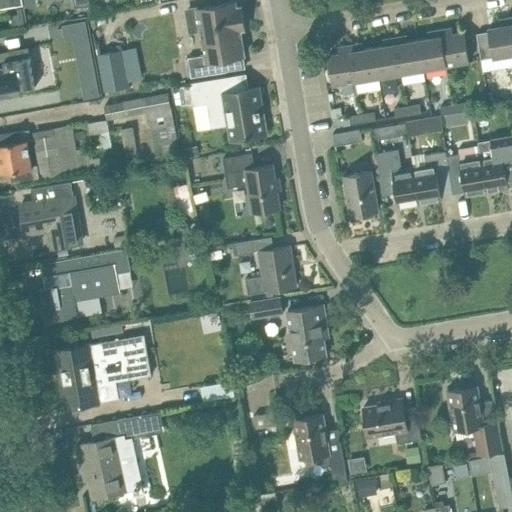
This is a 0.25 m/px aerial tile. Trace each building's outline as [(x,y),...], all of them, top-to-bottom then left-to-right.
[(0,0),(0,8),(19,5),(24,4),(22,0),(0,0)] [(237,7),(236,1),(203,7),(204,7),(188,10),(191,30),(201,29),(205,54),(188,57),(191,77),(227,71),(225,58),(244,54),(240,29),(245,28),(241,6),(237,7)] [(19,15),(12,17),(14,26),(24,25),(21,10),(18,10),(19,15)] [(511,53),(511,28),(510,17),(499,19),(500,25),(488,27),(494,57),(511,53)] [(86,20),(62,25),(65,40),(73,39),(89,36),(86,20)] [(469,61),(464,31),(453,33),(452,27),(440,29),(446,65),(469,61)] [(446,65),(440,29),(429,31),(430,37),(419,39),(424,69),(446,65)] [(424,69),(419,39),(408,41),(407,35),(395,37),(401,72),(424,69)] [(401,72),(395,37),(384,39),(385,45),(374,47),(379,76),(401,72)] [(379,76),(374,47),(363,49),(362,43),(350,45),(356,80),(379,76)] [(61,65),(60,45),(40,45),(41,65),(61,65)] [(356,80),(350,45),(339,47),(340,53),(328,55),(333,84),(356,80)] [(4,51),(0,52),(0,93),(7,92),(36,87),(31,60),(29,47),(4,51)] [(120,49),(95,54),(102,90),(127,85),(120,49)] [(497,70),(495,62),(482,64),(484,73),(497,70)] [(267,133),(259,87),(229,92),(227,76),(190,82),(193,105),(207,103),(210,119),(221,117),(228,123),(231,139),(247,137),(250,137),(250,136),(267,133)] [(97,79),(81,82),(84,98),(100,95),(97,79)] [(468,110),(466,102),(454,104),(455,112),(468,110)] [(421,112),(420,104),(408,106),(409,114),(421,112)] [(455,112),(454,104),(441,106),(442,115),(455,112)] [(409,114),(408,106),(395,108),(396,116),(409,114)] [(486,108),(476,109),(477,119),(487,118),(486,108)] [(377,120),(375,111),(362,113),(364,122),(377,120)] [(364,122),(362,113),(350,115),(351,124),(364,122)] [(441,127),(439,115),(432,116),(421,118),(423,130),(441,127)] [(45,127),(53,178),(101,171),(99,157),(91,159),(90,147),(76,149),(72,123),(45,127)] [(132,126),(121,129),(126,157),(138,155),(132,126)] [(360,129),(353,130),(333,133),(335,145),(363,141),(360,129)] [(32,165),(26,130),(0,134),(0,170),(0,173),(10,171),(12,184),(43,180),(41,163),(32,165)] [(86,130),(75,132),(76,140),(87,138),(86,130)] [(511,183),(511,142),(511,134),(489,138),(492,154),(481,156),(487,191),(509,187),(509,184),(511,183)] [(199,146),(186,149),(188,158),(201,156),(199,146)] [(487,191),(481,156),(479,146),(459,149),(459,153),(446,155),(453,193),(465,191),(466,195),(487,191)] [(419,203),(413,168),(402,169),(398,148),(377,152),(384,194),(396,192),(398,206),(419,203)] [(453,193),(446,155),(445,151),(423,154),(425,165),(413,168),(419,203),(442,199),(442,195),(453,193)] [(280,207),(273,164),(255,167),(252,153),(223,158),(227,188),(248,184),(252,212),(280,207)] [(183,161),(172,163),(175,178),(186,176),(183,161)] [(379,210),(372,170),(344,175),(351,214),(379,210)] [(83,241),(75,194),(72,181),(32,188),(34,201),(21,204),(26,233),(49,229),(53,247),(83,241)] [(176,226),(176,227),(176,228),(177,228),(177,229),(177,230),(178,230),(178,231),(179,232),(180,232),(180,233),(181,233),(182,233),(183,233),(184,233),(185,233),(186,232),(187,232),(187,231),(188,231),(188,230),(189,230),(189,229),(189,228),(189,227),(189,226),(189,225),(189,224),(188,224),(188,223),(187,222),(186,222),(186,221),(185,221),(184,221),(184,220),(183,220),(182,220),(182,221),(181,221),(180,221),(179,222),(178,222),(178,223),(177,224),(177,225),(176,226)] [(126,235),(112,238),(114,248),(128,245),(126,235)] [(254,252),(252,239),(233,242),(236,255),(254,252)] [(262,275),(246,278),(248,293),(265,291),(277,289),(297,286),(290,245),(271,248),(258,250),(262,275)] [(120,293),(116,268),(128,266),(125,248),(67,258),(72,283),(40,289),(46,323),(47,323),(47,322),(78,316),(75,301),(120,293)] [(283,312),(280,297),(249,301),(252,317),(283,312)] [(326,354),(322,328),(327,327),(323,304),(288,310),(296,359),(326,354)] [(75,346),(56,350),(60,370),(63,370),(65,380),(61,381),(66,407),(100,401),(97,384),(132,378),(149,375),(142,335),(125,338),(75,346)] [(242,379),(233,381),(235,394),(236,398),(245,396),(242,379)] [(501,449),(497,421),(484,423),(477,385),(448,390),(454,428),(474,425),(479,453),(501,449)] [(422,439),(416,407),(404,409),(403,398),(389,400),(389,402),(364,407),(369,437),(396,432),(398,443),(422,439)] [(95,441),(79,445),(81,459),(86,458),(95,496),(115,492),(124,490),(124,489),(135,486),(136,489),(140,488),(139,485),(142,485),(137,459),(132,438),(149,434),(146,418),(161,415),(160,410),(145,413),(145,412),(111,420),(91,424),(95,441)] [(278,424),(276,411),(254,414),(256,427),(278,424)] [(330,452),(323,413),(294,418),(301,458),(319,455),(321,466),(332,465),(335,481),(347,479),(339,428),(338,428),(342,450),(330,452)] [(420,448),(407,450),(409,464),(422,462),(420,448)] [(443,465),(428,468),(432,486),(446,484),(443,465)] [(511,511),(511,488),(510,478),(507,466),(495,468),(503,511),(511,511)] [(374,477),(357,480),(360,498),(378,495),(374,477)] [(256,497),(239,500),(240,509),(258,506),(256,497)] [(441,506),(436,507),(437,511),(451,511),(450,503),(441,505),(441,506)]
